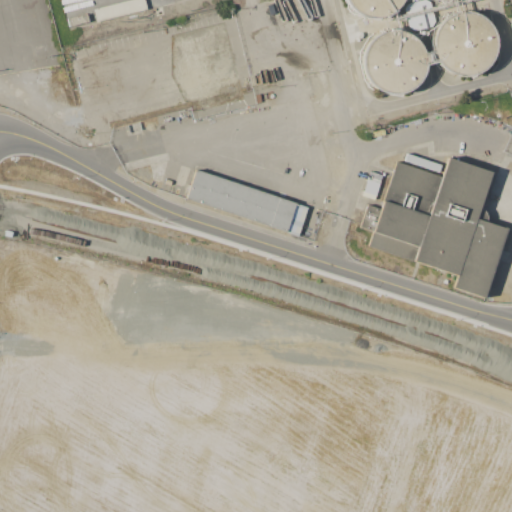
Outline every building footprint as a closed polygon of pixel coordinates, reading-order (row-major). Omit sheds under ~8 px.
[(93,10),(132,0),(144,0),(147,10),(96,22),(93,10)] [(355,11),(350,6),(345,0),(401,0),(398,5),(392,11),(385,15),(378,17),(370,17),(362,15),(355,11)] [(444,69),(439,64),(434,58),(432,51),(431,43),(432,35),(435,28),(439,22),(445,17),(452,13),(460,12),(467,12),(475,14),(482,18),(487,23),(491,29),(494,37),(494,44),(493,52),(490,59),(486,65),(480,70),(473,73),(466,75),(458,75),(451,73),(444,69)] [(86,13),(89,22),(69,27),(67,18),(86,13)] [(374,87),(369,82),(364,76),(362,69),(361,61),(362,53),(365,46),(369,40),(375,35),(382,31),(390,30),(397,30),(405,32),(412,36),(417,41),(421,47),(424,55),(424,62),(423,70),(420,77),(416,83),(410,88),(403,91),(396,93),(388,93),(381,91),(374,87)] [(468,149),(500,158),(509,125),(478,115),(468,149)] [(372,233),(418,248),(414,262),(457,276),(453,289),(484,299),(505,230),(476,220),(491,173),(447,159),(441,177),(395,162),(372,233)] [(194,169),(306,207),(296,235),(184,197),(194,169)]
